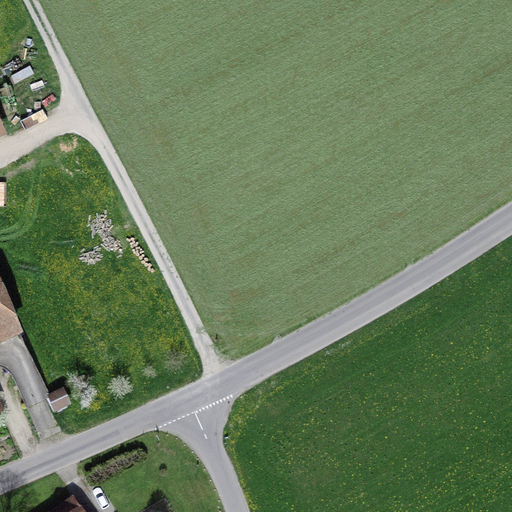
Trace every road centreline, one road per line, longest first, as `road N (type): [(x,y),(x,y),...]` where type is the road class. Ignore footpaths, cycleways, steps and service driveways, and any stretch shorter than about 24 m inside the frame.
road 1 (track): [(34,0),(228,379)]
road 2 (tertiary): [(511,216),(190,398)]
road 3 (tertiary): [(190,398),(0,481)]
road 4 (unclassified): [(233,511),(190,398)]
